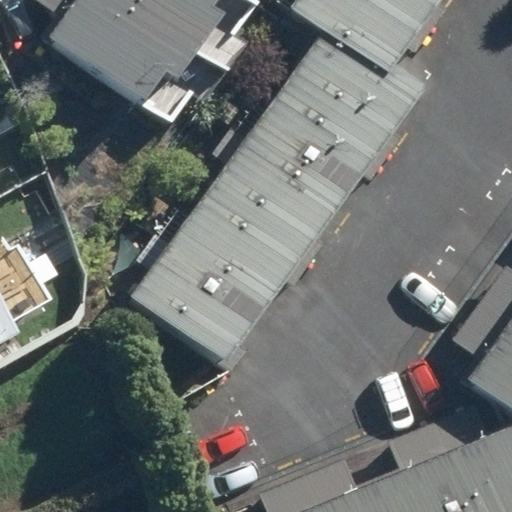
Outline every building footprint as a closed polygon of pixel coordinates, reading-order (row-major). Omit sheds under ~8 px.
[(51,17),(35,41),(143,110),(161,82),(175,90),(233,0),(43,0),(38,8),(51,17)] [(224,371),(419,95),(390,74),(442,0),(280,0),(273,11),(316,41),(129,305),(224,371)] [(511,279),(497,270),(447,345),(472,361),(455,386),(511,423),(511,279)] [(0,355),(17,347),(0,313),(0,355)] [(341,462),(255,497),(261,511),(511,511),(511,432),(454,455),(442,424),(388,446),(401,477),(354,496),(341,462)]
